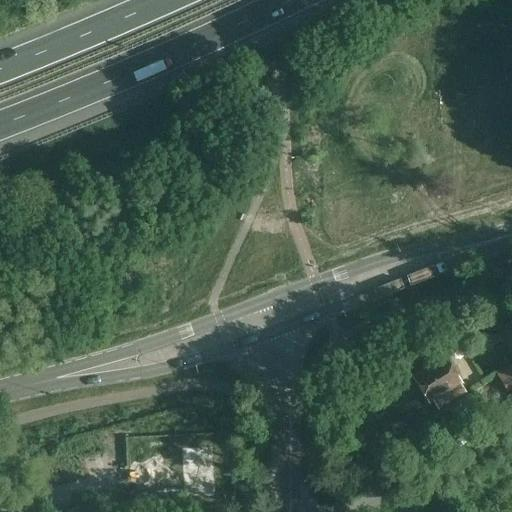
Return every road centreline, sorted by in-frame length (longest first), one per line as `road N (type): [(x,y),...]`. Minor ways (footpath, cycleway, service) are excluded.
road 1 (motorway): [(0,125),(292,0)]
road 2 (primary): [(0,400),(272,319)]
road 3 (primary): [(272,319),(511,236)]
road 4 (unclassified): [(288,511),(288,384),(272,319)]
road 5 (motorway): [(164,0),(0,66)]
